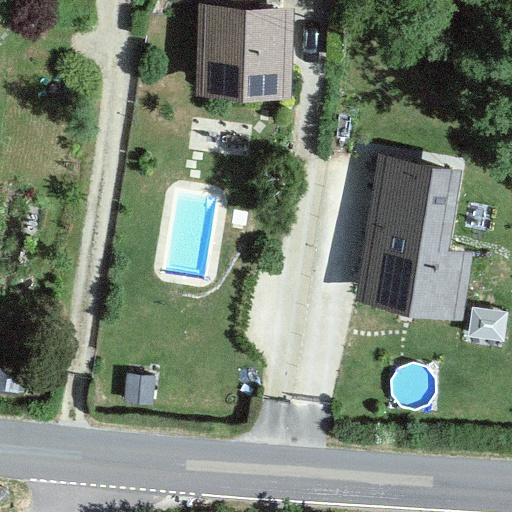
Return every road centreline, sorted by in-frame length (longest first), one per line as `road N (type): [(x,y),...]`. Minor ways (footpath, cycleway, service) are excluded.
road 1 (tertiary): [(0,441),(262,468)]
road 2 (tertiary): [(262,468),(511,489)]
road 3 (unclassified): [(97,511),(262,468)]
